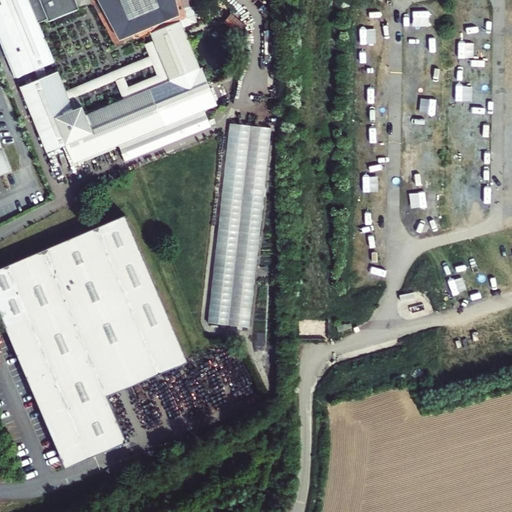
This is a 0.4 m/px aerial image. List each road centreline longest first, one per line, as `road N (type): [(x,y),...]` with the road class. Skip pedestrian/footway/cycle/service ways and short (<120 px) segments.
road 1 (track): [(370,334),(389,297),(395,258),(408,245),(465,233),(474,223),(478,23),(471,12),(441,7),(419,21),(413,36)]
road 2 (track): [(511,296),(306,351)]
road 3 (track): [(413,36),(408,245)]
